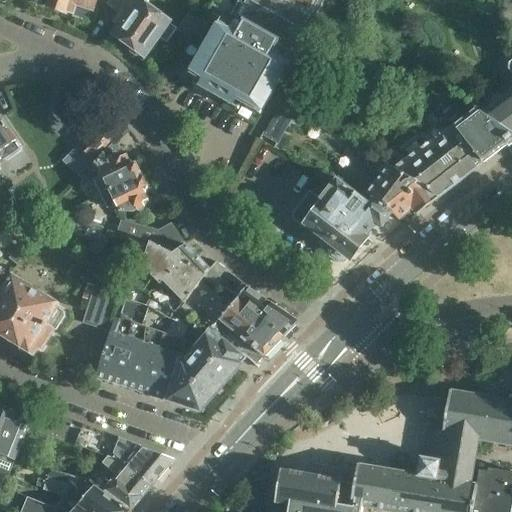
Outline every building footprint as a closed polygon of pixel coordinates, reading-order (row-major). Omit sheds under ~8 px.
[(47,0),(52,2),(50,7),(89,20),(92,9),(94,10),(97,0),(109,0),(107,5),(116,11),(123,0),(47,0)] [(123,0),(116,11),(120,14),(114,22),(120,26),(114,34),(131,46),(131,52),(137,57),(144,56),(145,57),(159,37),(167,43),(177,29),(171,25),(174,22),(143,0),(123,0)] [(252,0),(252,1),(255,3),(238,33),(220,22),(189,75),(260,116),(265,106),(290,62),(282,58),(299,28),(302,30),(318,0),(252,0)] [(511,0),(508,0),(503,7),(511,13),(511,0)] [(185,33),(192,24),(187,20),(180,29),(185,33)] [(511,73),(511,90),(482,113),(511,133),(511,59),(509,61),(508,68),(511,73)] [(435,97),(444,91),(427,82),(425,89),(435,97)] [(294,112),(280,104),(263,134),(278,142),(294,112)] [(0,160),(3,159),(4,160),(8,161),(22,152),(23,148),(18,142),(19,141),(0,113),(0,160)] [(511,133),(482,113),(455,126),(483,163),(511,141),(511,133)] [(97,126),(62,161),(80,178),(85,184),(95,181),(102,196),(110,193),(144,177),(137,164),(132,161),(131,162),(127,155),(122,157),(120,153),(117,152),(116,147),(114,143),(97,126)] [(406,159),(397,165),(422,178),(439,197),(483,163),(455,126),(452,126),(424,145),(416,136),(398,148),(406,159)] [(376,180),(365,195),(384,206),(392,215),(398,220),(413,209),(417,214),(439,197),(422,178),(397,165),(393,168),(387,165),(385,168),(366,156),(361,164),(376,180)] [(144,177),(110,193),(102,196),(108,209),(114,206),(117,213),(120,212),(134,212),(137,210),(140,212),(144,210),(146,207),(145,206),(150,203),(145,189),(149,188),(144,177)] [(294,219),(302,225),(304,226),(309,225),(332,243),(331,243),(334,245),(329,250),(331,256),(330,257),(338,263),(338,262),(344,262),(348,257),(351,258),(366,239),(365,237),(376,223),(382,228),(392,215),(384,206),(365,195),(341,181),(337,178),(320,200),(310,193),(295,214),(294,219)] [(29,215),(16,210),(18,224),(29,215)] [(77,219),(68,210),(60,227),(97,244),(103,229),(104,227),(77,219)] [(185,245),(171,225),(164,230),(150,228),(122,219),(117,234),(141,241),(141,240),(150,243),(150,242),(151,242),(173,253),(185,245)] [(103,233),(98,250),(105,252),(110,235),(103,233)] [(185,245),(173,253),(151,242),(150,242),(150,243),(141,240),(141,241),(126,280),(147,294),(157,279),(159,281),(164,275),(171,281),(193,263),(198,258),(185,245)] [(9,259),(17,265),(27,253),(19,246),(9,259)] [(209,270),(198,258),(193,263),(171,281),(164,275),(159,281),(157,279),(147,294),(176,313),(209,270)] [(247,287),(216,262),(209,270),(205,277),(238,298),(284,337),(296,325),(299,322),(295,320),(247,287)] [(0,333),(18,344),(19,349),(25,353),(32,352),(34,354),(38,348),(41,350),(51,332),(57,330),(65,317),(64,313),(56,308),(55,304),(10,276),(0,292),(0,294),(1,295),(0,295),(0,333)] [(165,399),(201,411),(246,358),(224,339),(222,340),(211,330),(210,329),(208,332),(186,320),(176,313),(127,283),(116,318),(115,318),(96,377),(165,399)] [(91,300),(95,287),(87,285),(83,298),(91,300)] [(95,287),(91,300),(114,308),(118,294),(95,287)] [(284,337),(238,298),(211,330),(222,340),(224,339),(246,358),(256,366),(256,365),(256,364),(263,355),(265,357),(284,337)] [(511,402),(449,392),(442,433),(431,431),(426,459),(420,459),(417,476),(357,466),(354,484),(351,506),(362,508),(385,511),(510,511),(511,503),(511,473),(488,469),(487,472),(472,470),(477,440),(511,446),(511,402)] [(7,411),(0,427),(0,474),(7,478),(31,422),(28,415),(21,412),(15,414),(7,411)] [(42,418),(37,432),(78,447),(86,426),(85,425),(84,426),(45,411),(42,418)] [(86,426),(78,447),(95,452),(109,456),(113,458),(115,455),(114,454),(114,453),(120,438),(86,426)] [(120,438),(114,453),(118,456),(119,454),(125,460),(123,463),(153,487),(169,467),(166,456),(120,438)] [(110,469),(95,485),(131,511),(153,487),(123,463),(125,460),(119,454),(118,456),(114,453),(114,454),(115,455),(113,458),(109,456),(103,463),(110,469)] [(361,511),(362,508),(351,506),(354,484),(342,482),(342,480),(311,474),(280,469),(275,504),(282,505),(283,505),(284,506),(286,506),(288,506),(287,511),(361,511)] [(74,498),(80,503),(91,511),(131,511),(95,485),(85,477),(67,472),(64,484),(24,473),(21,484),(74,498)] [(4,508),(13,511),(91,511),(80,503),(75,499),(68,497),(57,510),(19,495),(15,502),(7,499),(4,508)]
